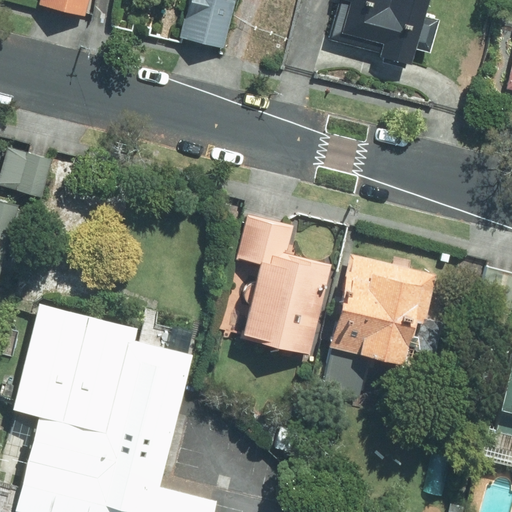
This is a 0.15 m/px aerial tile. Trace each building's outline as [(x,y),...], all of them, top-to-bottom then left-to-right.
[(90,0),(41,0),(41,4),(87,14),(90,0)] [(226,43),(233,0),(190,0),(184,36),(226,43)] [(333,0),(326,31),(383,46),(382,52),(413,60),(428,0),(333,0)] [(44,154),(4,143),(0,159),(0,183),(34,193),(44,154)] [(0,256),(16,196),(0,191),(0,256)] [(291,222),(248,211),(218,327),(307,350),(330,262),(284,251),(291,222)] [(435,271),(349,251),(319,379),(356,387),(366,349),(403,357),(406,344),(432,351),(440,317),(425,314),(435,271)] [(511,293),(511,269),(485,263),(468,332),(500,340),(511,293)] [(13,505),(40,511),(210,511),(215,495),(157,481),(191,350),(128,334),(131,323),(38,300),(11,405),(37,411),(13,505)] [(511,339),(490,424),(511,429),(511,339)]
